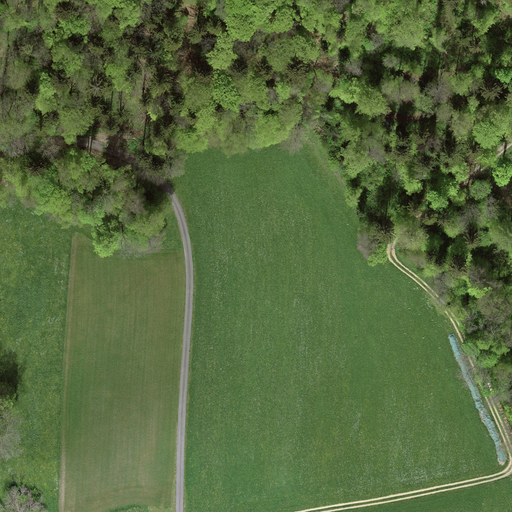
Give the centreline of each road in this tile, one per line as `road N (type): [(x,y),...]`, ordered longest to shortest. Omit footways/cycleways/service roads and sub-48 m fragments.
road 1 (residential): [(0,147),(56,138),(95,145),(132,160),(168,196),(187,274),(179,511)]
road 2 (track): [(318,511),(511,468)]
road 3 (track): [(511,140),(380,253)]
